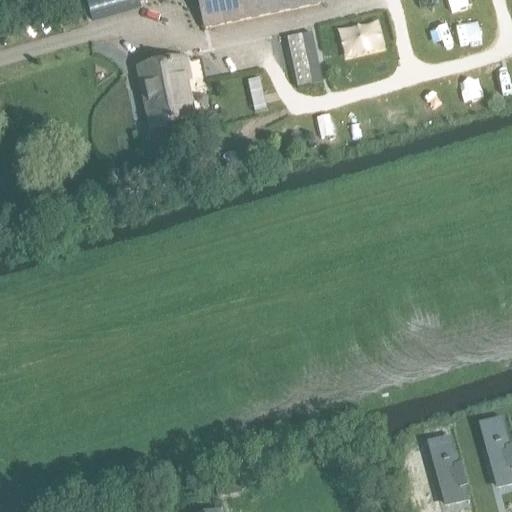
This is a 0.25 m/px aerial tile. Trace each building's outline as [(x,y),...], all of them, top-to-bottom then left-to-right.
[(139,0),(86,0),(93,21),(142,7),(139,0)] [(325,4),(323,0),(198,0),(205,30),(325,4)] [(303,37),(288,40),(298,90),(313,87),(303,37)] [(199,124),(198,122),(190,84),(194,83),(189,59),(135,70),(149,135),(199,124)] [(496,445),(488,447),(495,474),(500,489),(511,485),(511,451),(508,439),(507,439),(508,442),(501,443),(500,442),(495,443),(496,445)] [(444,463),(437,466),(444,492),(448,508),(461,504),(460,504),(468,502),(469,505),(470,505),(457,457),(456,457),(456,460),(449,462),(449,460),(444,461),(444,463)] [(240,481),(216,486),(218,499),(242,494),(240,481)]
